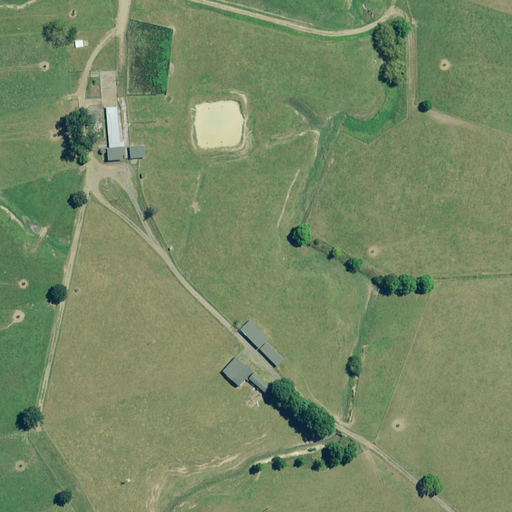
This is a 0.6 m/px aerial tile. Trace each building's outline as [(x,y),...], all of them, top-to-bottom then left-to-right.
[(125,159),(125,147),(124,142),(120,142),(118,107),(107,107),(109,148),(108,148),(108,160),(125,159)] [(145,157),(144,146),(130,147),(131,158),(145,157)] [(132,299),(123,295),(119,305),(127,309),(132,299)] [(259,349),(267,341),(269,339),(250,320),(240,330),(259,349)] [(267,341),(259,349),(277,367),(285,359),(267,341)] [(252,372),(236,357),(223,371),(239,386),(252,372)] [(271,387),(255,372),(249,379),(266,394),(271,387)]
